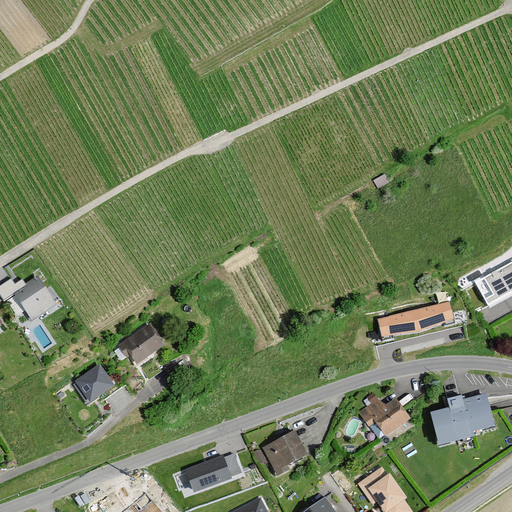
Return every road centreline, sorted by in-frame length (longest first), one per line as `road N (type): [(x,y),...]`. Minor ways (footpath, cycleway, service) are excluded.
road 1 (tertiary): [(0,510),(388,370),(446,361),(511,367)]
road 2 (residential): [(0,478),(87,442),(173,370)]
